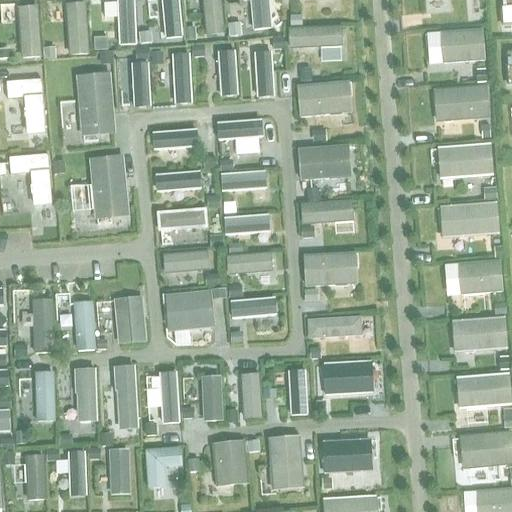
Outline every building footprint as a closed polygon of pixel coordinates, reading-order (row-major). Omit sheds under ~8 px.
[(159,0),(163,40),(164,39),(178,38),(180,38),(176,0),(159,0)] [(219,0),(200,0),(204,36),(222,35),(219,0)] [(237,0),(238,3),(248,2),(251,31),(269,29),(266,0),(237,0)] [(511,0),(501,0),(502,28),(511,27),(511,0)] [(116,4),(103,4),(103,18),(116,18),(117,46),(134,46),(132,1),(116,2),(116,4)] [(84,4),(63,5),(67,57),(87,55),(84,4)] [(36,7),(15,8),(18,59),(20,59),(39,57),(36,7)] [(302,17),(289,17),(290,28),(303,27),(302,17)] [(238,24),(226,25),(228,38),(239,36),(238,24)] [(194,28),(182,29),(183,41),(194,41),(194,28)] [(340,28),(286,30),(287,50),(340,48),(340,28)] [(149,30),(138,31),(139,44),(150,43),(149,30)] [(481,30),(439,34),(441,64),(483,62),(481,30)] [(282,39),(271,40),(272,50),(282,50),(282,39)] [(102,43),(91,43),(91,53),(103,52),(102,43)] [(53,47),(42,47),(43,58),(54,57),(53,47)] [(203,47),(190,47),(191,59),(203,58),(203,47)] [(147,50),(134,50),(135,62),(147,62),(147,50)] [(233,52),(216,53),(219,98),(236,97),(233,52)] [(109,53),(98,53),(99,66),(110,66),(109,53)] [(161,53),(149,53),(150,67),(161,66),(161,53)] [(269,53),(253,54),(255,99),(272,98),(269,53)] [(187,55),(170,56),(173,105),(190,105),(187,55)] [(146,64),(129,65),(132,108),(149,107),(146,64)] [(309,69),(298,70),(299,83),(310,82),(309,69)] [(484,73),(473,73),(474,84),(484,84),(484,73)] [(108,75),(74,77),(79,137),(113,134),(108,75)] [(39,81),(5,84),(7,101),(23,100),(26,135),(44,134),(41,98),(39,81)] [(347,83),(295,88),(298,118),(350,114),(347,83)] [(485,87),(442,90),(444,123),(488,119),(485,87)] [(259,121),(215,124),(216,141),(222,141),(261,138),(259,124),(259,121)] [(488,130),(478,131),(479,142),(489,141),(488,130)] [(195,131),(151,134),(152,151),(197,148),(195,131)] [(324,131),(311,132),(312,145),(325,144),(324,131)] [(489,145),(446,148),(448,180),(492,177),(489,145)] [(340,147),(296,151),(298,182),(342,179),(340,147)] [(46,156),(8,159),(10,176),(29,174),(32,207),(51,206),(48,173),(46,156)] [(121,157),(87,160),(92,220),(127,217),(121,157)] [(214,158),(202,159),(203,171),(215,170),(214,158)] [(231,161),(218,162),(219,173),(232,172),(231,161)] [(63,162),(51,163),(52,176),(64,175),(63,162)] [(198,173),(153,176),(155,193),(199,189),(198,173)] [(263,173),(219,176),(220,193),(264,190),(263,173)] [(494,189),(482,190),(483,202),(495,201),(494,189)] [(316,190),(305,191),(306,204),(317,202),(316,190)] [(218,197),(205,198),(206,210),(219,209),(218,197)] [(350,202),(299,206),(300,226),(352,223),(350,202)] [(496,203),(452,207),(455,238),(499,235),(496,203)] [(232,205),(222,206),(223,216),(233,216),(232,205)] [(202,211),(156,215),(157,231),(204,227),(204,224),(202,211)] [(267,216),(222,220),(223,237),(268,233),(267,216)] [(312,228),(300,228),(300,240),(313,239),(312,228)] [(221,236),(208,237),(209,249),(222,248),(221,236)] [(240,244),(226,245),(227,256),(241,254),(240,244)] [(502,247),(493,248),(493,260),(503,259),(502,247)] [(165,256),(161,256),(162,275),(207,271),(205,252),(165,256)] [(269,254),(224,257),(226,277),(271,273),(270,270),(269,256),(269,254)] [(346,255),(302,257),(304,289),(347,286),(346,255)] [(498,262),(456,266),(458,297),(501,294),(498,262)] [(216,275),(203,276),(204,287),(217,286),(216,275)] [(240,287),(227,288),(228,299),(241,298),(240,287)] [(225,290),(210,291),(211,301),(225,300),(225,290)] [(316,291),(303,292),(304,303),(317,302),(316,291)] [(209,293),(173,297),(176,334),(213,330),(209,293)] [(140,299),(112,301),(116,346),(144,343),(140,299)] [(273,300),(229,303),(230,320),(274,316),(273,300)] [(50,301),(30,302),(32,355),(51,355),(50,301)] [(90,304),(71,304),(74,353),(93,351),(90,304)] [(504,305),(493,305),(493,317),(504,316),(504,305)] [(359,319),(306,321),(307,341),(360,337),(359,319)] [(504,319),(460,322),(462,354),(506,350),(504,319)] [(241,333),(228,334),(229,345),(242,344),(241,333)] [(105,341),(95,341),(95,351),(105,350),(105,341)] [(68,343),(55,343),(55,354),(68,353),(68,343)] [(25,346),(12,347),(13,358),(25,357),(25,346)] [(319,349),(309,350),(310,361),(319,360),(319,349)] [(507,362),(497,363),(498,373),(508,372),(507,362)] [(364,365),(323,366),(324,396),(366,395),(365,392),(364,365)] [(132,368),(113,369),(117,432),(136,430),(132,368)] [(93,371),(73,372),(75,424),(94,423),(93,371)] [(285,374),(288,418),(305,417),(302,373),(285,374)] [(52,374),(33,374),(33,376),(34,418),(34,424),(53,423),(52,374)] [(174,374),(158,376),(160,425),(177,424),(174,374)] [(258,375),(239,377),(242,421),(260,420),(258,375)] [(508,375),(465,379),(467,410),(511,407),(508,375)] [(218,378),(200,379),(201,424),(220,423),(218,378)] [(273,390),(261,391),(262,401),(273,400),(273,390)] [(9,398),(0,398),(0,408),(9,409),(9,398)] [(325,404),(315,405),(316,415),(325,415),(325,404)] [(190,407),(180,408),(180,420),(191,420),(190,407)] [(511,410),(502,411),(503,430),(511,429),(511,410)] [(235,411),(224,412),(225,425),(236,424),(235,411)] [(154,424),(143,425),(144,438),(155,437),(154,424)] [(27,433),(13,433),(13,446),(27,445),(27,433)] [(511,457),(510,433),(466,437),(469,471),(511,466),(511,457)] [(110,435),(99,436),(99,448),(110,447),(110,435)] [(70,436),(58,436),(58,448),(70,447),(70,436)] [(298,438),(266,440),(270,482),(301,480),(298,438)] [(11,441),(0,440),(0,451),(12,451),(11,441)] [(256,440),(245,441),(246,454),(257,453),(256,440)] [(360,442),(321,444),(322,475),(362,474),(360,442)] [(242,443),(210,446),(214,489),(247,485),(242,443)] [(178,449),(143,452),(146,491),(164,489),(163,469),(180,468),(178,449)] [(98,450),(85,450),(85,452),(86,461),(99,461),(98,450)] [(57,451),(44,452),(45,463),(58,462),(57,451)] [(126,451),(107,452),(108,497),(128,496),(126,451)] [(12,454),(1,454),(1,467),(13,466),(12,454)] [(82,454),(66,455),(68,498),(84,497),(82,454)] [(42,458),(23,458),(25,502),(44,501),(42,458)] [(197,461),(186,461),(187,473),(198,473),(197,461)] [(332,479),(322,479),(322,490),(332,490),(332,479)] [(511,511),(511,490),(474,493),(475,511),(511,511)] [(365,511),(364,498),(320,501),(320,511),(365,511)]
